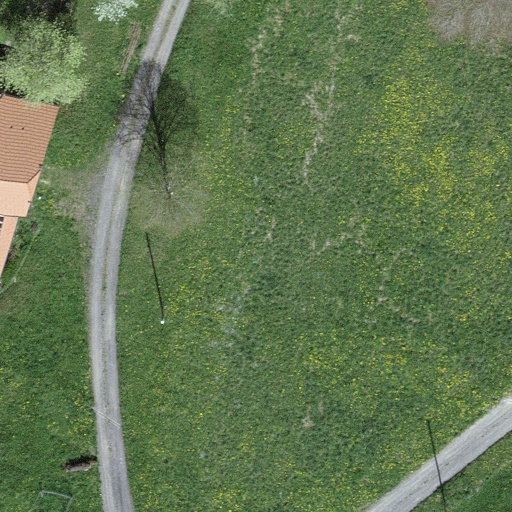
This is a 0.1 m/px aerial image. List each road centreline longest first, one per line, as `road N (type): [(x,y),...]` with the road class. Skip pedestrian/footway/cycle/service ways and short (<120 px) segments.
road 1 (track): [(119,511),(99,344),(104,257),(122,163),(178,0)]
road 2 (track): [(511,409),(380,511)]
